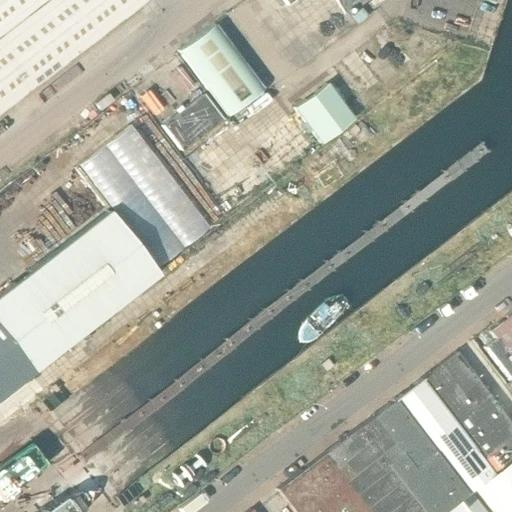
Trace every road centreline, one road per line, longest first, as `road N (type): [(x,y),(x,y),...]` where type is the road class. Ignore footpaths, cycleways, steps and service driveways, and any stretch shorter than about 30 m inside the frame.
road 1 (unclassified): [(511,275),(204,511)]
road 2 (unclassified): [(0,153),(184,17)]
